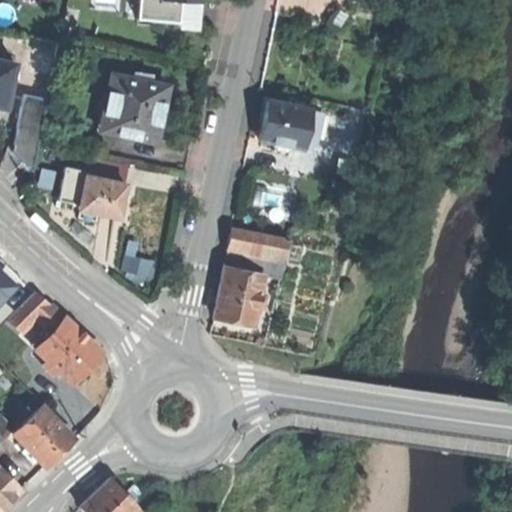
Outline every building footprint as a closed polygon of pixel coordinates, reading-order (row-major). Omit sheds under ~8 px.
[(188,21),(189,0),(136,0),(135,16),(188,21)] [(28,70),(50,74),(57,40),(34,36),(28,70)] [(0,99),(3,100),(11,60),(3,59),(5,51),(0,49),(0,99)] [(164,82),(108,70),(97,127),(153,138),(159,109),(164,82)] [(10,150),(29,171),(44,95),(21,91),(10,150)] [(310,109),(267,100),(263,119),(259,138),(273,141),(271,149),(287,153),(289,145),(302,148),(305,134),(310,109)] [(321,111),(310,109),(305,134),(316,137),(321,111)] [(53,197),(74,201),(80,173),(82,173),(83,168),(59,164),(53,197)] [(82,173),(80,173),(74,201),(73,207),(76,207),(94,210),(113,214),(119,180),(82,173)] [(92,219),(94,210),(76,207),(74,215),(82,217),(92,219)] [(28,215),(25,218),(40,233),(46,227),(34,216),(31,212),(28,215)] [(229,225),(225,244),(265,253),(269,233),(229,225)] [(287,236),(269,233),(265,253),(283,256),(287,236)] [(225,244),(221,266),(261,274),(279,278),(283,256),(265,253),(225,244)] [(117,272),(148,282),(157,256),(126,246),(117,272)] [(6,261),(0,267),(0,289),(17,272),(6,261)] [(211,314),(251,322),(253,311),(259,313),(263,295),(257,294),(261,274),(221,266),(217,287),(211,314)] [(0,310),(7,317),(20,330),(48,301),(17,272),(0,289),(0,310)] [(35,347),(69,381),(84,366),(99,350),(65,316),(35,347)] [(13,431),(43,462),(57,449),(71,434),(41,404),(13,431)] [(0,411),(0,436),(13,424),(0,411)] [(0,504),(4,501),(20,485),(0,465),(0,504)] [(78,504),(86,511),(126,511),(137,502),(133,498),(109,474),(94,489),(78,504)] [(146,511),(137,502),(126,511),(146,511)]
